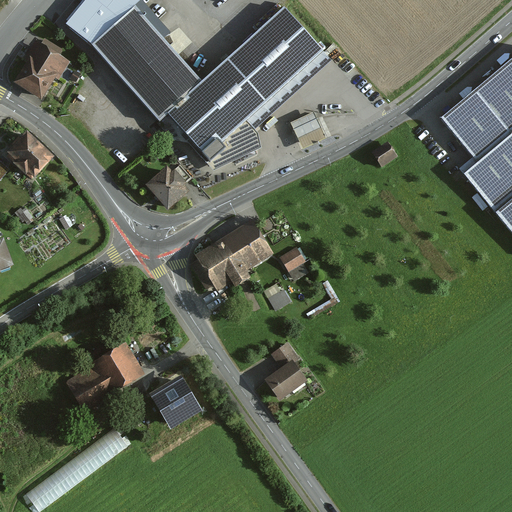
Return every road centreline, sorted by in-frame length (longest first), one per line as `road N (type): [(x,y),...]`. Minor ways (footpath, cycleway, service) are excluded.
road 1 (primary): [(149,233),(184,225),(378,128),(428,97),(511,22)]
road 2 (tertiary): [(329,511),(184,305),(149,233)]
road 3 (primary): [(0,94),(70,145),(133,225),(149,233)]
road 4 (tertiary): [(0,327),(149,233)]
road 5 (track): [(103,410),(76,446),(16,494),(9,511)]
